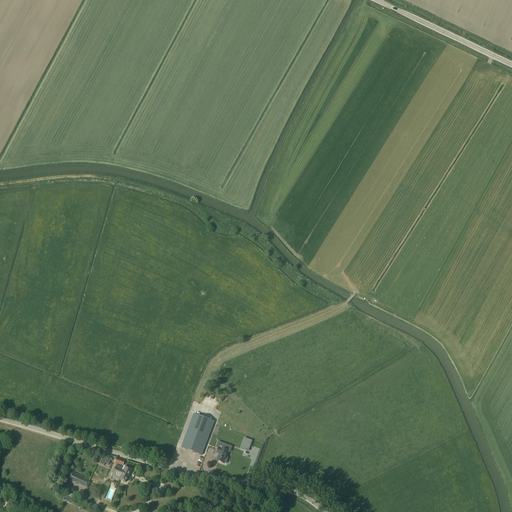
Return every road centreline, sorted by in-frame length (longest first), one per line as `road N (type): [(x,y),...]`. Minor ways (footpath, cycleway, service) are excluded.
road 1 (unclassified): [(323,511),(287,490),(171,469),(0,418)]
road 2 (track): [(194,406),(223,356),(354,294)]
road 3 (unclassified): [(511,64),(376,0)]
